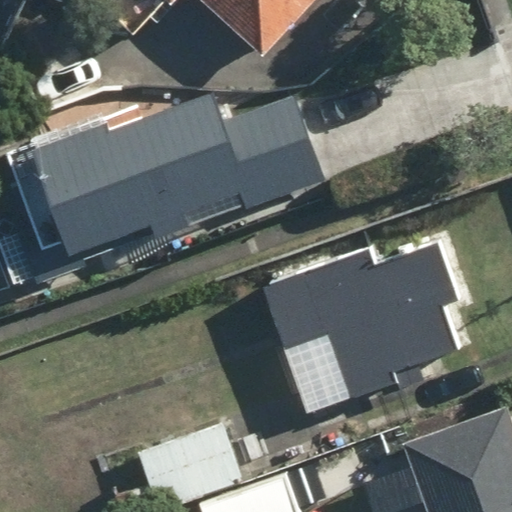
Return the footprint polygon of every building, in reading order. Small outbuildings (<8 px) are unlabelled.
[(114,0),(145,28),(170,0),(229,0),(279,49),(327,0),(114,0)] [(242,102),(236,82),(56,135),(88,246),(337,174),(310,83),(242,102)] [(392,257),(387,243),(231,295),(245,339),(294,322),(300,339),(334,327),(353,383),(476,342),(461,295),(476,290),(458,234),(392,257)] [(511,511),(511,397),(413,434),(438,511),(511,511)] [(230,415),(148,445),(170,504),(252,474),(230,415)] [(309,511),(295,469),(213,497),(218,511),(309,511)]
